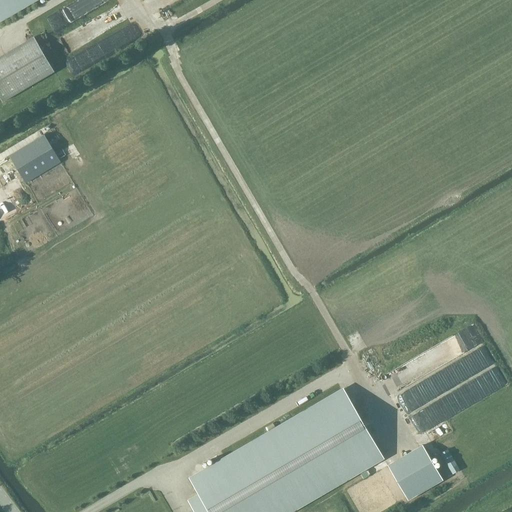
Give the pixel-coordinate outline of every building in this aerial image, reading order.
[(0,0),(0,22),(38,0),(0,0)] [(52,28),(95,9),(90,0),(80,0),(47,15),(52,28)] [(73,46),(120,22),(114,9),(66,33),(73,46)] [(0,57),(0,98),(2,102),(54,72),(34,37),(0,57)] [(113,39),(64,61),(71,76),(91,67),(90,65),(102,60),(99,54),(116,46),(113,39)] [(58,47),(62,55),(74,49),(70,41),(58,47)] [(61,162),(45,135),(9,156),(26,183),(61,162)] [(436,347),(424,354),(433,369),(445,362),(436,347)] [(452,408),(505,382),(497,365),(443,391),(452,408)] [(344,390),(191,479),(199,494),(188,500),(194,510),(196,508),(198,511),(287,511),(383,457),(344,390)] [(427,431),(431,439),(450,431),(447,423),(427,431)] [(422,445),(388,465),(408,500),(443,480),(422,445)]
